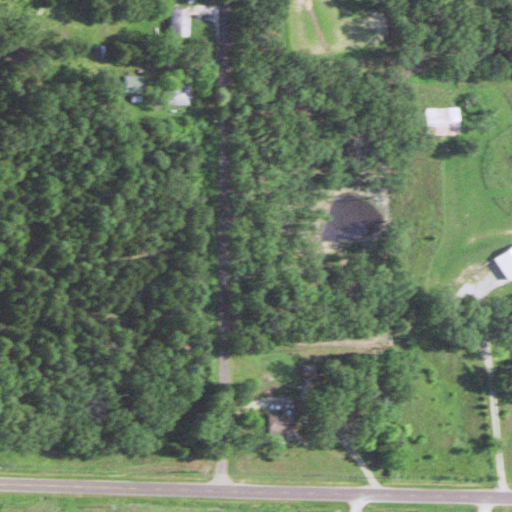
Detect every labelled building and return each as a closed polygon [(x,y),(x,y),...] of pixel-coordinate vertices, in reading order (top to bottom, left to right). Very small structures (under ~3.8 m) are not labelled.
[(146,75),(128,75),(128,92),(146,92),(146,75)] [(191,104),(191,84),(168,83),(168,104),(191,104)] [(429,134),(462,133),(462,106),(429,107),(429,134)] [(511,280),(511,248),(497,258),(511,281),(511,280)] [(295,415),(271,414),(271,438),(294,439),(295,415)]
